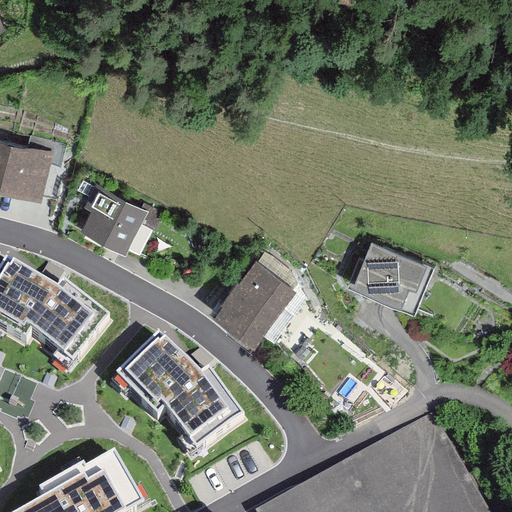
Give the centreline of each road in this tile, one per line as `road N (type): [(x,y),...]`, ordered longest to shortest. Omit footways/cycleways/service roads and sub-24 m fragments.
road 1 (residential): [(309,463),(263,381),(209,328),(79,258),(0,229)]
road 2 (residential): [(434,396),(309,463)]
